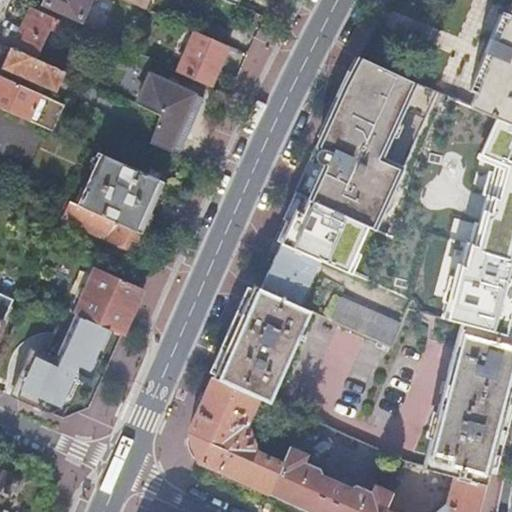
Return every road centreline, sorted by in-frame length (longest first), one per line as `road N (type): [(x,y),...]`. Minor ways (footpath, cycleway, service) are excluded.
road 1 (primary): [(338,0),(267,141),(121,477)]
road 2 (residential): [(121,477),(0,418)]
